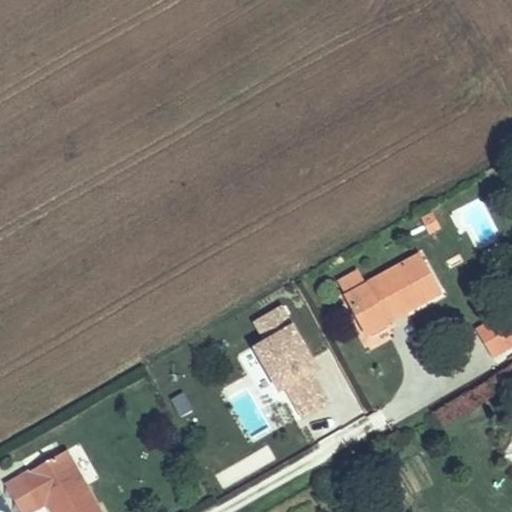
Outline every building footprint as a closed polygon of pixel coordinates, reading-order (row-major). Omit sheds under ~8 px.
[(433,211),(419,216),(426,233),(440,228),(433,211)] [(423,250),(370,278),(349,291),(369,329),(444,288),(423,250)] [(349,291),(370,278),(363,265),(342,277),(349,291)] [(261,339),(255,343),(295,422),(335,401),(284,303),(251,320),(261,339)] [(511,304),(486,319),(502,345),(511,339),(511,304)] [(171,398),(177,416),(191,411),(185,393),(171,398)] [(93,511),(126,496),(90,424),(42,448),(53,469),(63,464),(69,474),(87,511),(93,511)] [(53,469),(42,448),(27,455),(43,487),(69,474),(63,464),(53,469)]
